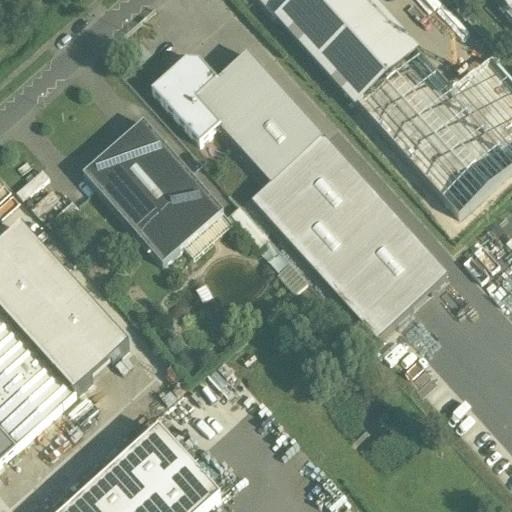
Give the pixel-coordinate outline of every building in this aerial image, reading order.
[(256,0),(279,24),(304,0),(256,0)] [(304,0),(279,24),(359,111),(418,58),(364,0),(304,0)] [(418,58),(359,111),(461,222),(511,175),(511,86),(489,62),(452,95),(418,58)] [(218,87),(196,107),(221,134),(273,192),(325,145),(247,60),(218,87)] [(187,67),(153,98),(201,152),(221,134),(196,107),(218,87),(201,69),(187,67)] [(224,219),(144,129),(83,182),(163,273),(224,219)] [(325,145),(273,192),(253,211),(377,348),(449,282),(325,145)] [(264,240),(240,213),(228,224),(252,251),(264,240)] [(17,241),(0,256),(0,319),(75,402),(123,359),(17,241)] [(0,319),(0,438),(17,457),(76,403),(75,402),(0,319)] [(159,436),(74,511),(211,511),(220,504),(159,436)] [(0,472),(17,457),(0,438),(0,472)]
